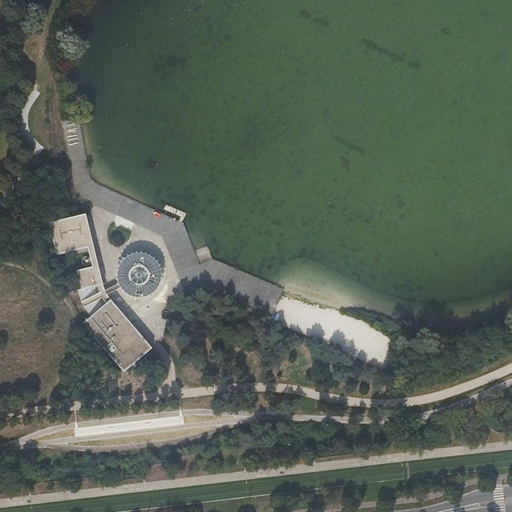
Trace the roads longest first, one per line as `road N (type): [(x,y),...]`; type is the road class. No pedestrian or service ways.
road 1 (unknown): [(145,327),(177,258),(160,235),(78,184),(67,152)]
road 2 (unknown): [(177,258),(379,351)]
